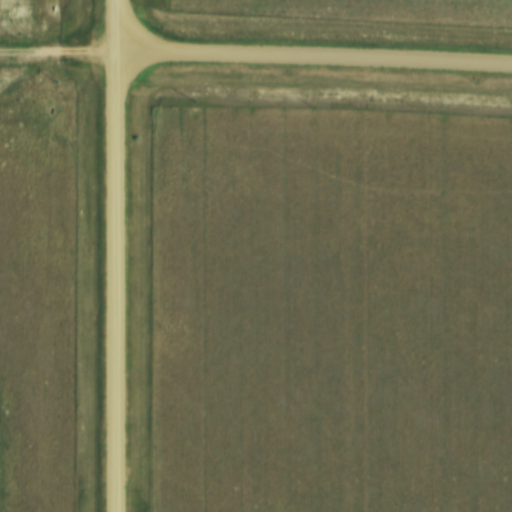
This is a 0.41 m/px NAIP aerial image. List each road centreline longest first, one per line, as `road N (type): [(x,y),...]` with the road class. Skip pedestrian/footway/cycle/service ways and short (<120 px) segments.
road 1 (residential): [(115,511),(117,0)]
road 2 (residential): [(118,48),(511,67)]
